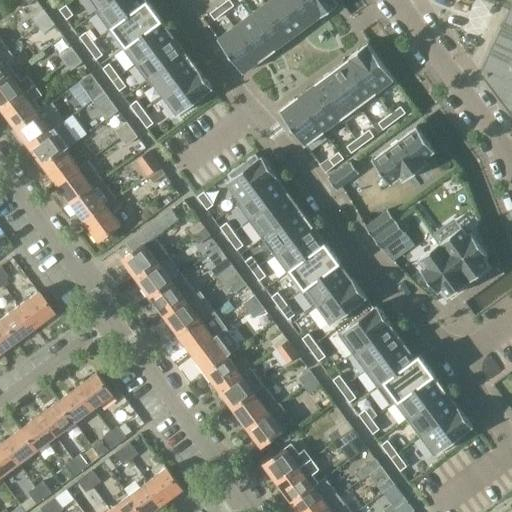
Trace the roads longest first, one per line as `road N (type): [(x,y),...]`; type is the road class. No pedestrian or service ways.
road 1 (residential): [(459,353),(378,277),(170,0)]
road 2 (residential): [(245,493),(114,307)]
road 3 (residential): [(511,171),(501,142),(396,0)]
road 4 (residential): [(459,353),(510,444),(433,507)]
road 5 (residential): [(114,307),(0,155)]
road 6 (residential): [(0,396),(114,307)]
